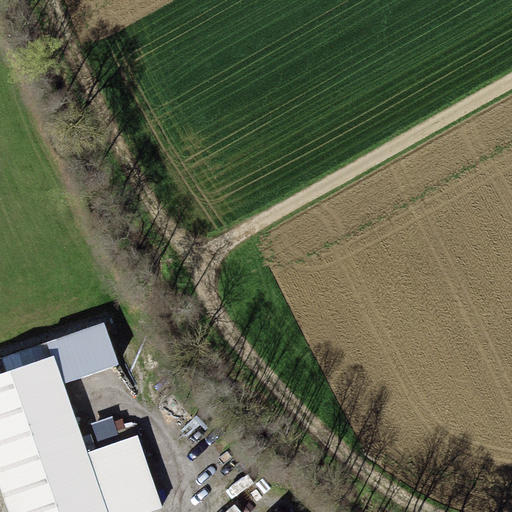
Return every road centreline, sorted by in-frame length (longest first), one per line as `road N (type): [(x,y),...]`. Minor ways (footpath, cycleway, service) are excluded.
road 1 (track): [(189,263),(511,81)]
road 2 (track): [(423,511),(344,453),(270,378),(189,263)]
road 3 (track): [(189,263),(122,161),(46,0)]
